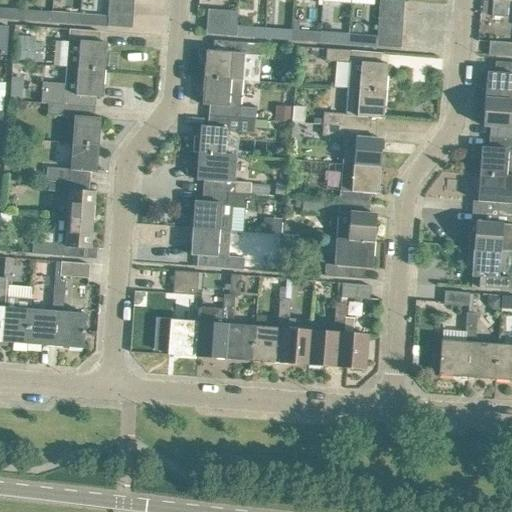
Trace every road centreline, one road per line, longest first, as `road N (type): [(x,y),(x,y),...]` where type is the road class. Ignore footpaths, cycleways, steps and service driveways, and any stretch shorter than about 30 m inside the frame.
road 1 (residential): [(391,409),(404,199),(455,112),(463,0)]
road 2 (residential): [(110,388),(125,171),(174,92),(180,0)]
road 3 (residential): [(391,409),(110,388)]
road 4 (secondary): [(166,511),(0,488)]
road 5 (residential): [(511,418),(391,409)]
